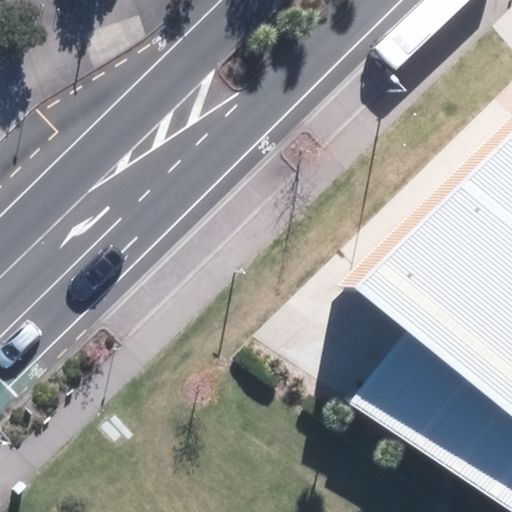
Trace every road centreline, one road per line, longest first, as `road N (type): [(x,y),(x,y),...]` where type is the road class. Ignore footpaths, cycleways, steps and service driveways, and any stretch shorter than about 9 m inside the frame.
road 1 (tertiary): [(385,0),(0,374)]
road 2 (tertiary): [(0,243),(251,0)]
